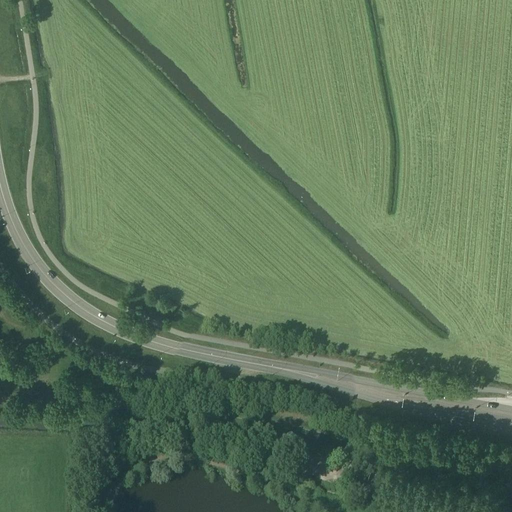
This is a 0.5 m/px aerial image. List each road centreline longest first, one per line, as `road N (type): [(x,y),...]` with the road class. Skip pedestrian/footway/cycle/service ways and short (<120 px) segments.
road 1 (secondary): [(277,368),(179,349),(69,302),(17,236),(0,187)]
road 2 (secondary): [(277,368),(391,403),(511,427)]
road 3 (secondary): [(511,408),(277,368)]
